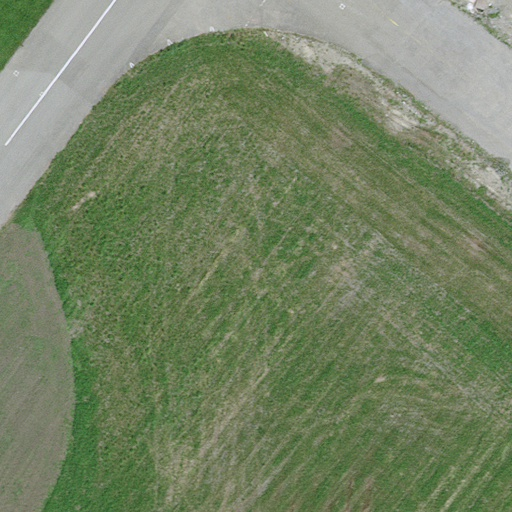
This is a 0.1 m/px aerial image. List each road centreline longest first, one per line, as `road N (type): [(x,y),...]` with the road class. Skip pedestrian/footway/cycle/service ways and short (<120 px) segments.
road 1 (unknown): [(355,0),(511,108)]
road 2 (unknown): [(0,140),(104,0)]
